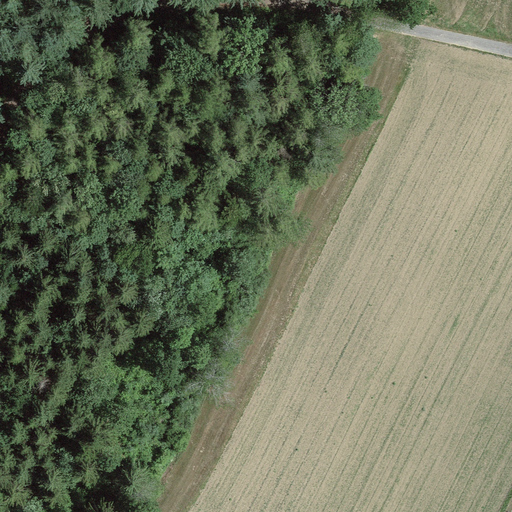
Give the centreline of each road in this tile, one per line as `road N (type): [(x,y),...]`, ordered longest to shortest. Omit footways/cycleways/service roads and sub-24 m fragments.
road 1 (unclassified): [(0,157),(167,40),(246,0)]
road 2 (track): [(511,52),(383,24),(330,0)]
